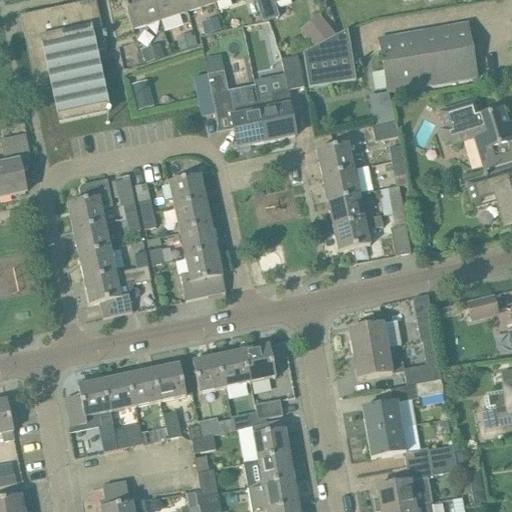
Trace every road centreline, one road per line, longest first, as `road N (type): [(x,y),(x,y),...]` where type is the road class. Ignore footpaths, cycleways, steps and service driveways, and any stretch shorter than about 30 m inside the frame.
road 1 (residential): [(217,171),(200,147),(182,143),(71,167),(48,182),(44,206),(76,351)]
road 2 (residential): [(344,511),(310,302)]
road 3 (residential): [(310,302),(511,259)]
road 4 (residential): [(76,351),(247,315)]
road 5 (residential): [(63,511),(37,359)]
road 6 (residential): [(247,315),(217,171)]
